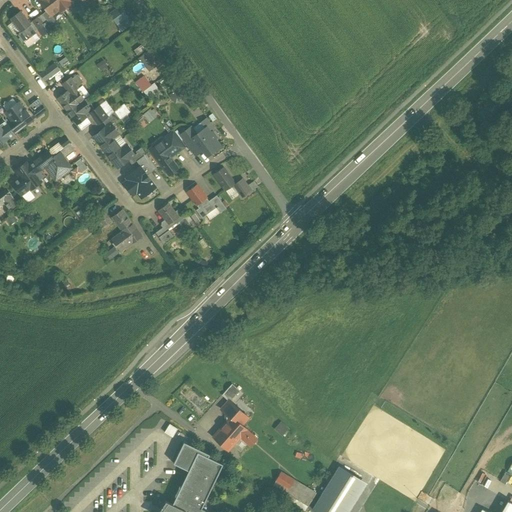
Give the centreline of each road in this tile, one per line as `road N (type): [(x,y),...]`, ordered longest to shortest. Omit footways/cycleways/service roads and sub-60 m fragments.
road 1 (secondary): [(0,511),(296,226)]
road 2 (secondary): [(296,226),(511,20)]
road 3 (unclassified): [(241,140),(165,197),(139,205),(121,194),(59,113)]
road 4 (unclassified): [(136,0),(241,140)]
